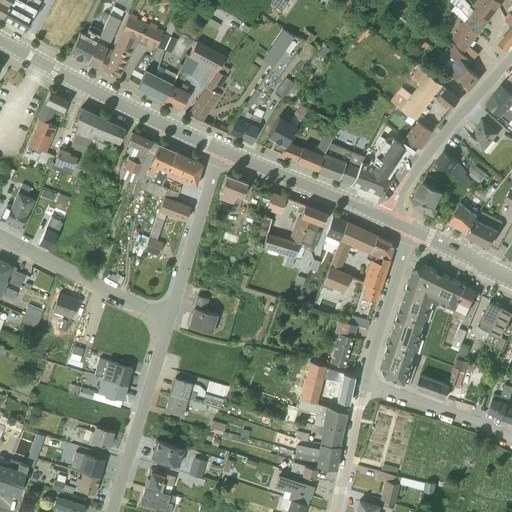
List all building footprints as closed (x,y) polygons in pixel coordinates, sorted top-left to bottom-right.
[(11,0),(0,0),(0,16),(2,18),(11,0)] [(11,0),(2,18),(24,30),(41,0),(11,0)] [(286,0),(272,0),(270,3),(281,11),(288,1),(286,0)] [(467,0),(448,0),(455,5),(467,14),(465,18),(479,29),(488,18),(470,4),(471,2),(467,0)] [(488,18),(501,0),(474,0),(474,1),(477,4),(474,7),(488,18)] [(182,4),(179,3),(173,16),(174,17),(172,21),(176,22),(178,18),(176,17),(182,4)] [(467,14),(455,5),(451,11),(464,21),(452,37),(475,56),(479,50),(470,42),(479,29),(465,18),(467,14)] [(511,24),(498,40),(506,47),(511,40),(511,11),(510,10),(505,15),(511,21),(511,24)] [(137,16),(130,12),(121,32),(155,48),(163,31),(156,27),(157,25),(157,24),(150,22),(149,24),(136,18),(137,16)] [(120,19),(109,13),(101,31),(87,62),(103,70),(113,49),(107,46),(120,19)] [(220,24),(210,18),(206,24),(216,30),(220,24)] [(450,21),(443,18),(440,23),(446,27),(450,21)] [(176,24),(170,21),(164,33),(162,32),(156,46),(171,53),(177,39),(170,36),(176,24)] [(69,53),(87,62),(101,31),(89,25),(85,34),(80,32),(69,53)] [(364,25),(353,37),(358,42),(364,36),(366,38),(371,32),(364,25)] [(293,36),(283,28),(282,28),(262,58),(272,66),(293,36)] [(117,77),(137,40),(121,32),(103,70),(117,77)] [(305,39),(309,43),(314,36),(310,33),(305,39)] [(422,39),(417,45),(424,51),(429,45),(422,39)] [(226,56),(197,40),(187,56),(209,67),(205,74),(211,77),(215,71),(221,64),(226,56)] [(323,44),(317,53),(324,57),(329,49),(323,44)] [(444,65),(469,87),(479,75),(468,64),(471,60),(455,44),(454,44),(447,52),(451,56),(444,65)] [(256,89),(259,92),(264,84),(264,83),(286,52),(284,50),(256,89)] [(180,70),(191,76),(198,62),(187,56),(180,70)] [(442,103),(450,110),(459,99),(442,84),(428,73),(414,63),(411,66),(416,70),(410,77),(419,84),(411,93),(401,86),(390,100),(399,107),(432,131),(437,126),(420,113),(432,98),(441,105),(442,103)] [(229,69),(221,64),(215,71),(211,77),(187,113),(188,113),(202,121),(224,88),(221,86),(227,76),(225,75),(229,69)] [(142,75),(137,87),(162,100),(177,75),(159,65),(154,73),(147,68),(142,75)] [(127,82),(137,87),(142,75),(136,71),(136,70),(133,69),(129,77),(127,82)] [(274,93),(282,99),(294,83),(285,77),(274,93)] [(511,88),(502,81),(493,91),(511,107),(511,88)] [(162,100),(180,109),(189,93),(188,93),(190,89),(187,87),(187,86),(183,83),(180,88),(171,84),(162,100)] [(291,86),(283,97),(290,102),(301,87),(295,83),(292,87),(291,86)] [(511,116),(511,107),(493,91),(486,100),(509,119),(511,116)] [(61,116),(68,101),(49,92),(45,102),(44,102),(37,118),(50,123),(54,113),(60,116),(61,116)] [(257,96),(253,93),(227,132),(239,137),(247,122),(242,120),(242,119),(242,118),(243,118),(257,96)] [(296,125),(310,100),(304,97),(300,104),(299,103),(289,121),(296,125)] [(78,123),(72,142),(88,146),(93,134),(104,138),(110,121),(81,107),(75,121),(78,123)] [(239,137),(251,142),(264,111),(258,107),(247,122),(239,137)] [(296,125),(279,115),(267,136),(285,145),(295,126),(296,125)] [(499,129),(483,116),(467,135),(483,148),(499,129)] [(51,137),(52,137),(56,126),(38,118),(34,129),(51,137)] [(404,137),(419,147),(420,147),(426,137),(431,130),(417,120),(413,126),(412,125),(404,137)] [(110,121),(96,160),(100,161),(107,143),(117,147),(118,143),(119,143),(125,128),(110,121)] [(317,170),(332,136),(324,133),(317,146),(315,145),(312,150),(294,144),(301,130),(298,128),(295,126),(285,145),(280,154),(317,170)] [(52,137),(34,129),(23,155),(49,166),(54,155),(46,152),(52,137)] [(388,133),(383,129),(371,149),(368,147),(361,162),(374,171),(383,157),(376,152),(379,148),(380,148),(388,133)] [(151,141),(131,131),(127,144),(133,147),(129,158),(128,158),(125,165),(124,168),(125,169),(121,178),(129,181),(126,191),(133,193),(151,141)] [(400,135),(394,131),(390,137),(397,141),(400,135)] [(104,138),(93,134),(87,149),(92,151),(91,153),(98,154),(104,138)] [(496,139),(493,136),(484,147),(487,150),(496,139)] [(161,185),(175,152),(151,141),(132,197),(136,198),(137,196),(144,199),(147,192),(163,197),(167,188),(161,185)] [(407,148),(397,141),(393,146),(392,146),(373,176),(386,186),(406,157),(407,157),(407,156),(403,154),(407,148)] [(51,162),(50,168),(70,174),(73,167),(80,168),(88,146),(72,142),(69,151),(59,148),(54,162),(51,162)] [(360,164),(363,156),(330,142),(317,170),(351,184),(360,164)] [(443,151),(436,161),(468,186),(472,179),(462,172),(465,168),(443,151)] [(190,159),(175,152),(164,177),(179,183),(190,159)] [(29,158),(23,155),(20,161),(27,164),(29,158)] [(200,163),(190,159),(180,180),(186,183),(187,182),(196,186),(201,166),(201,164),(200,163)] [(485,169),(476,162),(469,171),(478,178),(485,169)] [(8,167),(3,177),(9,180),(14,170),(8,167)] [(367,171),(358,186),(366,189),(381,195),(386,186),(373,176),(373,175),(367,171)] [(229,210),(236,213),(242,198),(241,198),(247,183),(226,175),(218,197),(232,203),(229,210)] [(414,197),(435,207),(444,185),(426,175),(425,175),(414,197)] [(173,181),(164,177),(161,185),(178,193),(180,188),(171,184),(173,181)] [(112,181),(109,191),(110,199),(115,201),(121,184),(113,182),(112,181)] [(27,195),(31,187),(22,182),(11,205),(7,203),(0,217),(13,224),(20,227),(33,198),(27,195)] [(480,189),(478,193),(486,199),(495,186),(492,183),(485,193),(480,189)] [(473,189),(468,186),(464,193),(469,196),(473,189)] [(164,196),(176,201),(178,193),(167,188),(164,196)] [(285,197),(271,192),(266,208),(279,213),(285,197)] [(60,193),(57,200),(66,204),(69,196),(60,193)] [(185,218),(190,206),(164,196),(158,210),(158,211),(179,218),(185,218)] [(269,199),(260,196),(256,208),(265,211),(269,199)] [(414,205),(433,214),(438,208),(417,198),(414,205)] [(459,202),(448,222),(467,231),(477,211),(459,202)] [(307,220),(322,225),(326,213),(304,204),(300,215),(298,215),(289,238),(266,232),(262,247),(268,249),(286,255),(283,264),(291,267),(307,220)] [(467,231),(478,237),(490,212),(481,207),(477,211),(467,231)] [(478,237),(489,242),(498,227),(500,228),(503,222),(502,218),(490,212),(478,237)] [(38,242),(50,248),(62,222),(59,221),(60,219),(51,215),(38,242)] [(346,222),(332,215),(325,234),(326,235),(324,241),(336,246),(346,222)] [(269,219),(258,216),(255,225),(266,229),(269,219)] [(295,256),(300,258),(303,247),(314,251),(320,232),(317,230),(318,224),(307,220),(295,256)] [(377,236),(346,222),(321,286),(326,288),(325,288),(334,292),(335,292),(336,288),(343,290),(349,274),(340,270),(351,245),(369,253),(377,236)] [(250,243),(260,247),(266,230),(256,227),(250,243)] [(142,234),(137,248),(158,255),(163,242),(142,234)] [(389,256),(392,247),(390,242),(377,236),(369,253),(367,257),(370,258),(379,261),(381,256),(383,256),(384,255),(389,256)] [(258,253),(260,247),(250,243),(247,250),(258,253)] [(268,249),(267,252),(277,255),(277,254),(284,256),(282,263),(284,264),(286,255),(268,249)] [(366,284),(362,296),(361,296),(360,298),(360,299),(364,300),(365,298),(375,301),(377,295),(389,258),(388,258),(381,256),(379,261),(370,258),(362,282),(366,284)] [(320,262),(313,259),(309,269),(316,271),(320,262)] [(16,267),(0,260),(0,277),(20,286),(24,274),(15,270),(16,267)] [(412,270),(408,285),(432,299),(455,309),(465,285),(466,285),(424,265),(412,270)] [(304,278),(297,275),(293,286),(300,289),(304,278)] [(1,295),(13,300),(16,292),(4,287),(7,280),(0,277),(0,295),(0,296),(1,295)] [(429,307),(432,299),(408,285),(395,319),(392,329),(390,336),(380,365),(387,378),(404,384),(404,383),(419,337),(429,307)] [(463,320),(477,290),(466,285),(455,309),(453,314),(453,315),(458,317),(458,318),(463,320)] [(78,300),(58,293),(52,311),(66,316),(65,319),(62,318),(58,328),(67,331),(71,318),(78,300)] [(209,298),(197,295),(189,324),(212,331),(217,314),(206,310),(209,298)] [(487,334),(503,301),(491,295),(475,328),(487,334)] [(501,333),(511,311),(511,305),(503,301),(487,334),(490,335),(493,329),(501,333)] [(24,313),(39,319),(42,309),(28,303),(24,313)] [(39,319),(24,313),(21,322),(36,328),(39,319)] [(344,366),(357,325),(338,319),(334,331),(338,333),(329,361),(344,366)] [(359,320),(357,325),(366,328),(368,323),(359,320)] [(455,327),(449,344),(459,349),(462,343),(466,331),(455,327)] [(502,347),(507,336),(501,333),(496,344),(502,347)] [(470,346),(462,343),(459,349),(457,358),(466,361),(470,346)] [(71,358),(80,360),(84,347),(75,345),(71,358)] [(102,377),(126,385),(129,376),(128,376),(130,367),(99,358),(94,375),(102,377)] [(472,372),(475,364),(457,358),(447,391),(452,392),(459,370),(464,372),(464,370),(472,372)] [(331,385),(328,397),(348,403),(354,376),(326,367),(326,365),(303,359),(300,371),(305,373),(299,397),(317,402),(322,382),(331,385)] [(449,384),(420,374),(416,388),(445,398),(449,384)] [(102,377),(97,393),(114,398),(114,396),(122,398),(126,385),(102,377)] [(170,394),(219,409),(223,401),(225,398),(205,391),(199,385),(174,378),(170,394)] [(225,398),(230,386),(209,380),(205,391),(225,398)] [(79,386),(70,383),(68,392),(77,395),(79,386)] [(94,391),(81,387),(78,396),(91,400),(94,391)] [(510,395),(494,390),(488,411),(503,416),(510,395)] [(193,407),(204,411),(206,405),(170,394),(165,409),(182,415),(186,404),(193,406),(193,407)] [(313,424),(342,429),(346,413),(327,406),(300,398),(297,407),(288,404),(286,407),(284,406),(280,416),(282,418),(294,422),(297,422),(300,411),(315,414),(313,424)] [(511,403),(507,402),(503,416),(511,418),(511,403)] [(213,420),(212,427),(225,429),(226,422),(213,420)] [(342,429),(313,424),(313,427),(317,428),(316,433),(321,434),(319,443),(339,446),(342,429)] [(87,431),(85,439),(108,446),(113,431),(94,425),(92,432),(87,431)] [(307,440),(309,433),(296,430),(294,437),(307,440)] [(183,447),(156,440),(151,457),(178,465),(183,447)] [(337,456),(339,446),(319,443),(318,448),(297,444),(295,451),(337,456)] [(99,477),(104,460),(75,451),(70,468),(82,472),(99,477)] [(337,456),(295,451),(293,458),(316,462),(316,465),(335,468),(337,456)] [(0,488),(10,461),(2,458),(3,456),(0,454),(0,488)] [(188,473),(201,477),(206,461),(193,457),(188,473)] [(226,458),(223,470),(229,472),(230,468),(232,468),(235,461),(226,458)] [(27,465),(11,459),(10,461),(0,488),(0,491),(16,497),(27,465)] [(246,459),(244,465),(254,468),(256,462),(246,459)] [(293,462),(290,470),(302,473),(301,475),(315,478),(317,468),(293,462)] [(211,463),(209,469),(219,472),(220,466),(211,463)] [(382,464),(380,471),(395,475),(397,468),(382,464)] [(149,469),(144,486),(170,493),(175,476),(149,469)] [(423,489),(424,483),(401,476),(395,475),(380,471),(379,470),(376,479),(384,481),(380,499),(395,503),(398,485),(399,483),(423,489)] [(76,478),(74,485),(78,486),(77,488),(94,494),(99,477),(82,472),(80,479),(76,478)] [(203,485),(205,479),(190,474),(188,481),(203,485)] [(314,486),(278,475),(274,486),(284,489),(282,496),(307,504),(309,497),(310,498),(314,486)] [(237,485),(225,477),(220,485),(232,492),(237,485)] [(54,479),(51,488),(62,491),(62,490),(72,493),(74,487),(64,484),(65,482),(54,479)] [(424,483),(423,489),(423,490),(433,492),(435,482),(425,481),(424,483)] [(144,486),(139,503),(170,511),(174,495),(144,486)] [(82,511),(84,506),(56,496),(53,506),(56,507),(54,511),(82,511)] [(304,511),(307,504),(282,496),(279,507),(287,510),(286,511),(272,511),(268,511),(267,511),(304,511)] [(358,499),(354,511),(377,511),(379,504),(358,499)]
